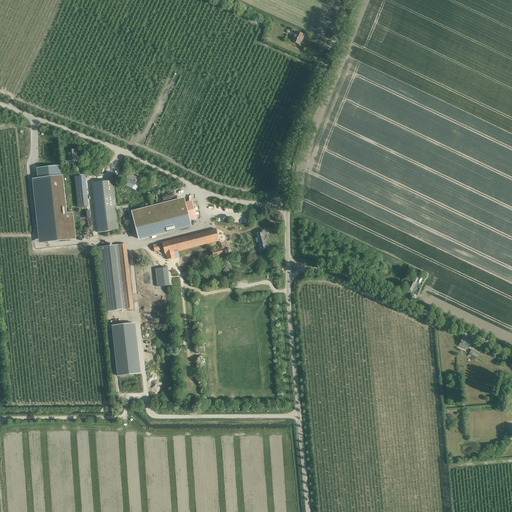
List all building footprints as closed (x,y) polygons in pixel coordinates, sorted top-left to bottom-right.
[(304,35),(295,31),(294,34),(295,34),(292,42),(299,45),(301,39),(302,39),(304,35)] [(73,159),(78,158),(78,151),(73,151),(73,150),(67,151),(68,156),(66,156),(67,161),(73,160),(73,159)] [(37,179),(32,179),(39,243),(75,239),(72,215),(66,215),(61,176),(60,176),(59,166),(36,169),(37,179)] [(125,181),(124,185),(136,190),(139,184),(136,182),(138,179),(129,174),(125,181)] [(77,208),(87,207),(85,176),(74,177),(77,208)] [(118,230),(114,196),(113,181),(93,183),(98,233),(118,230)] [(132,212),(139,240),(191,227),(189,220),(196,218),(192,202),(186,203),(185,199),(171,202),(132,212)] [(216,229),(153,245),(154,252),(157,251),(164,250),(165,255),(166,255),(167,260),(179,257),(178,251),(219,241),(216,229)] [(265,234),(264,230),(256,232),(261,252),(269,250),(267,245),(266,245),(263,235),(265,234)] [(114,245),(98,247),(105,312),(121,310),(133,309),(125,244),(114,245)] [(213,257),(222,255),(225,254),(223,245),(217,247),(217,249),(211,250),(213,257)] [(167,267),(155,269),(157,287),(169,285),(167,267)] [(411,282),(407,289),(412,291),(416,281),(420,283),(423,276),(420,274),(419,277),(415,276),(412,282),(411,282)] [(134,323),(112,326),(117,376),(140,373),(134,323)] [(466,350),(470,342),(462,338),(458,346),(466,350)] [(479,353),(477,352),(471,349),(469,354),(477,358),(479,353)]
